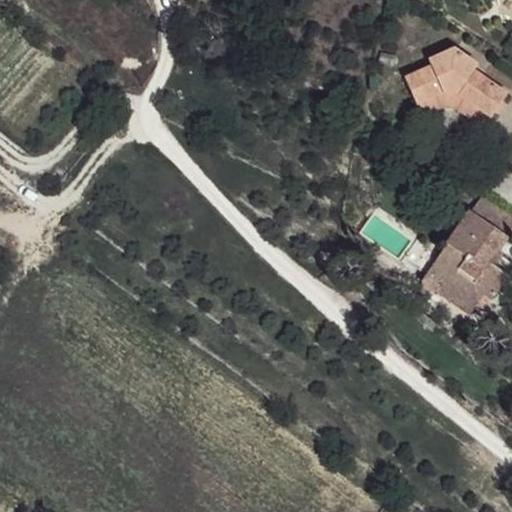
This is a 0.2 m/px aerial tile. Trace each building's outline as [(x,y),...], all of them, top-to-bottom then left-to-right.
[(484,69),(458,52),(432,64),(435,71),(454,116),(463,101),(479,77),(484,69)] [(435,71),(410,83),(424,121),(454,116),(435,71)] [(508,97),(479,77),(463,101),(479,115),(491,124),(508,97)] [(479,115),(463,101),(454,116),(471,126),(479,115)] [(509,240),(472,213),(433,274),(473,299),(481,288),(496,297),(509,276),(495,266),(509,240)] [(473,299),(433,274),(423,292),(470,321),(479,305),(473,299)]
